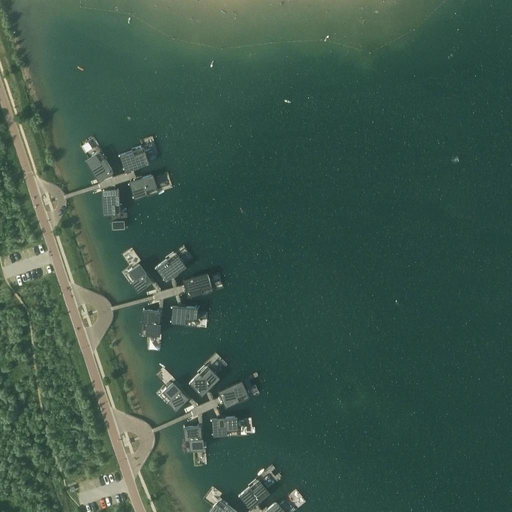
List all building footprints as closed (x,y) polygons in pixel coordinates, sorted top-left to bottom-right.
[(102,148),(87,156),(99,178),(114,170),(102,148)] [(145,148),(121,156),(127,171),(150,163),(145,148)] [(153,173),(130,181),(135,196),(159,188),(153,173)] [(121,189),(103,192),(107,216),(124,214),(121,189)] [(175,256),(155,271),(165,285),(186,271),(175,256)] [(139,263),(124,274),(138,293),(153,282),(139,263)] [(210,272),(186,279),(191,296),(215,290),(210,272)] [(170,302),(169,320),(194,322),(195,304),(170,302)] [(143,310),(141,333),(159,335),(161,312),(143,310)] [(207,369),(190,386),(202,399),(220,381),(207,369)] [(244,379),(221,389),(229,406),(252,395),(244,379)] [(173,381),(160,394),(176,410),(189,398),(173,381)] [(234,413),(209,415),(211,433),(236,430),(234,413)] [(202,425),(184,427),(186,450),(204,449),(202,425)] [(262,481),(243,497),(254,511),(274,495),(262,481)] [(240,511),(222,497),(211,510),(213,511),(240,511)] [(287,511),(279,502),(266,511),(287,511)]
